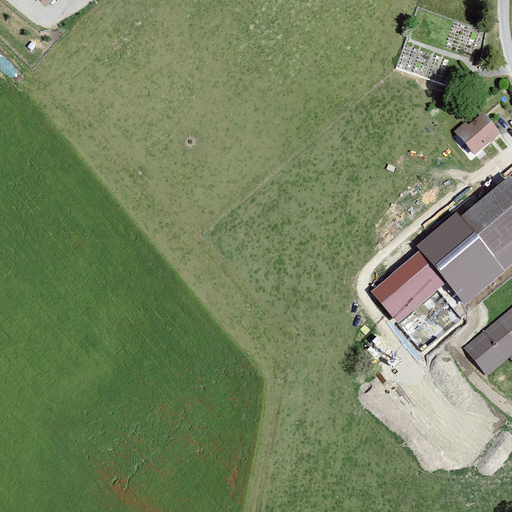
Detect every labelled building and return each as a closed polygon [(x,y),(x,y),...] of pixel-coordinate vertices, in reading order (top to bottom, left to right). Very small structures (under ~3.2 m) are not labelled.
[(485,60),(477,59),(477,68),(484,69),(485,60)] [(501,135),(484,114),(469,127),(466,124),(455,133),(475,157),(501,135)] [(511,180),(511,179),(462,220),(496,261),(511,246),(511,180)] [(511,246),(496,261),(462,220),(457,215),(417,249),(420,254),(446,287),(465,307),(511,267),(511,246)] [(446,287),(420,254),(373,294),(397,325),(446,287)] [(510,360),(511,361),(511,309),(464,349),(486,378),(510,360)]
